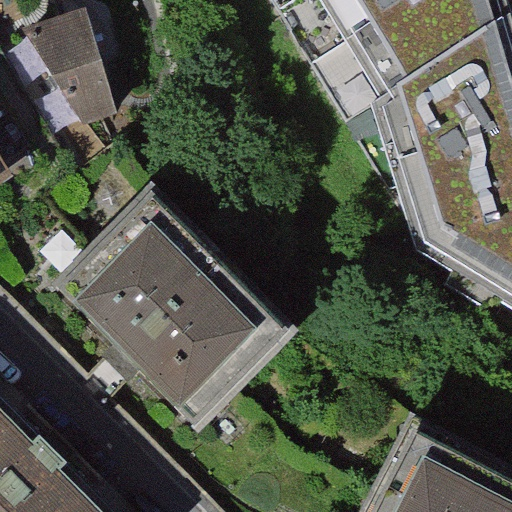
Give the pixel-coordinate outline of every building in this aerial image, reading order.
[(26,31),(85,120),(119,103),(86,0),(85,0),(38,18),(26,31)] [(328,0),(383,85),(496,0),(328,0)] [(511,0),(496,0),(383,85),(425,233),(511,288),(511,0)] [(0,177),(13,169),(0,150),(0,177)] [(260,311),(150,206),(69,292),(179,396),(260,311)] [(122,511),(0,389),(0,511),(122,511)] [(511,511),(511,450),(440,410),(382,511),(511,511)]
